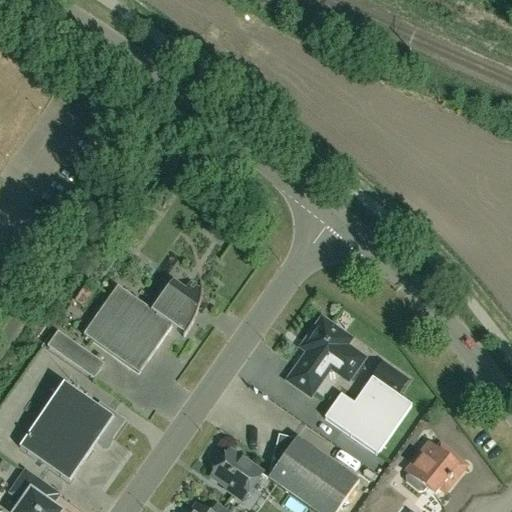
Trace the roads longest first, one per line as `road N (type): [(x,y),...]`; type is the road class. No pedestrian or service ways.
road 1 (unclassified): [(119,511),(329,216)]
road 2 (tertiary): [(329,216),(39,0)]
road 3 (tertiary): [(511,412),(412,288),(329,216)]
